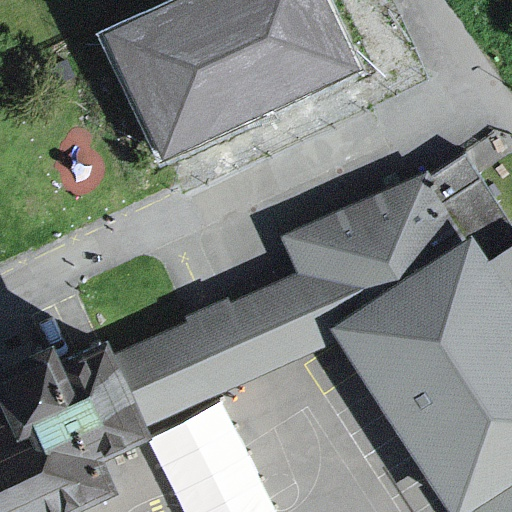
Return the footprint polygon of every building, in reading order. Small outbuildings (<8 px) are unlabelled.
[(345,0),(167,0),(113,22),(184,153),(373,61),(345,0)] [(296,271),(156,336),(183,413),(357,335),(347,321),(487,234),(496,217),(470,153),(435,172),(284,234),(296,271)] [(487,234),(347,321),(357,335),(470,498),(476,507),(511,484),(511,248),(501,255),(487,234)] [(55,352),(0,377),(0,386),(14,416),(0,422),(0,511),(62,511),(106,492),(91,458),(141,435),(103,353),(63,371),(55,352)] [(456,511),(511,511),(511,484),(476,507),(470,498),(453,508),(456,511)]
